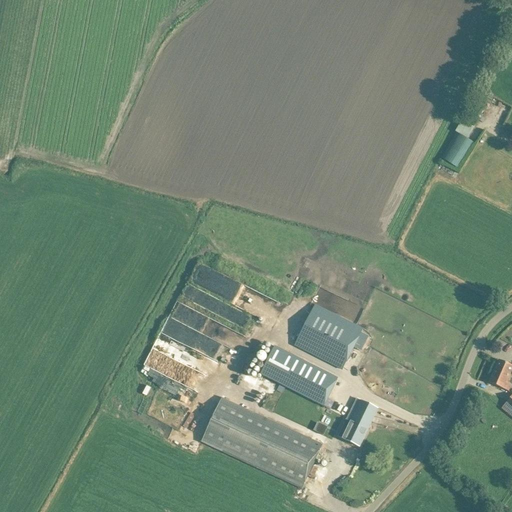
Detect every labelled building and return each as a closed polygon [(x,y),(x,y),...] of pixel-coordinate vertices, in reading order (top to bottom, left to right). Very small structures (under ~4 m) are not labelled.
[(461,121),(474,128),(485,109),(473,101),(461,121)] [(239,300),(256,309),(262,296),(245,287),(239,300)] [(342,368),(364,325),(315,301),(293,344),(342,368)] [(177,315),(175,320),(184,324),(186,319),(177,315)] [(275,346),(261,375),(323,406),(338,378),(275,346)] [(213,355),(211,363),(219,364),(220,357),(213,355)] [(511,369),(511,365),(499,360),(489,383),(508,391),(511,385),(506,383),(511,369)] [(191,376),(174,419),(190,426),(204,389),(198,387),(200,380),(191,376)] [(511,395),(502,408),(511,415),(511,395)] [(222,399),(202,443),(302,489),(323,445),(222,399)] [(367,430),(378,409),(361,400),(342,438),(360,447),(368,430),(367,430)]
